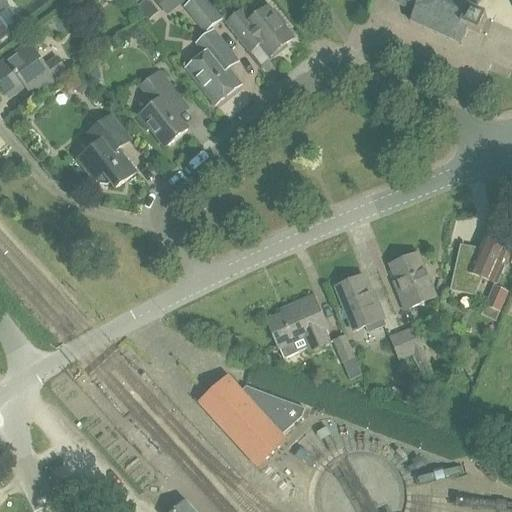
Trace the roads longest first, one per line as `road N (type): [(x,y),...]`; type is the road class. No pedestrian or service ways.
road 1 (residential): [(208,280),(165,226),(164,205),(317,75),(361,75),(504,146)]
road 2 (tertiary): [(208,280),(476,166),(504,146)]
road 3 (unknown): [(164,205),(80,208),(0,123)]
road 4 (unclassified): [(44,511),(14,440),(19,384)]
